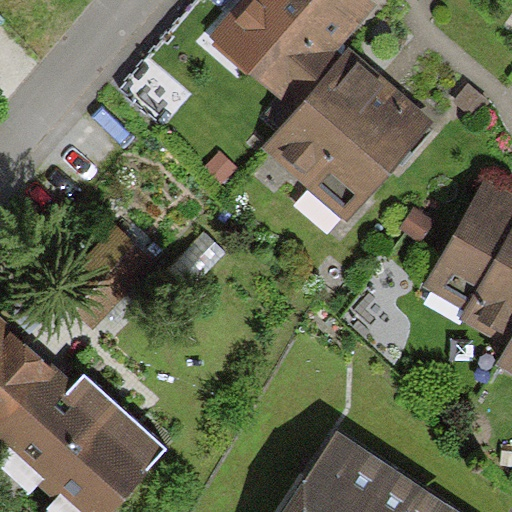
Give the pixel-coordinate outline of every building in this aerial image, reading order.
[(369,6),(361,0),(239,0),(205,40),(294,116),(336,67),(325,58),(369,6)] [(426,128),(344,58),(336,67),(294,116),(261,155),(342,225),(426,128)] [(483,99),(463,84),(451,99),(472,114),(483,99)] [(504,343),(511,328),(511,198),(482,183),(429,284),(469,305),(461,320),(504,343)] [(147,257),(110,224),(52,290),(88,322),(147,257)] [(511,328),(504,343),(492,367),(511,377),(511,328)] [(0,452),(69,511),(111,511),(162,453),(79,382),(68,395),(0,337),(0,452)] [(442,511),(333,441),(286,511),(442,511)]
